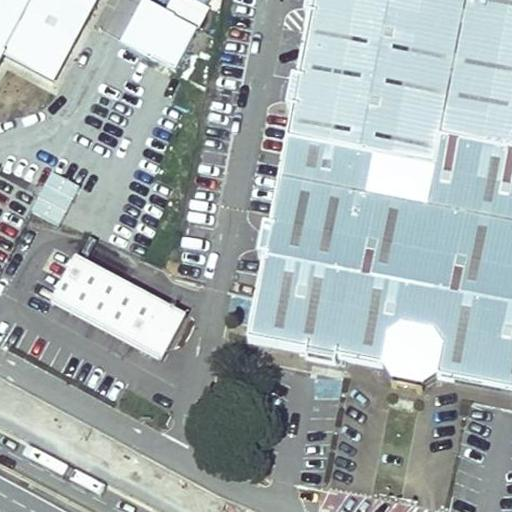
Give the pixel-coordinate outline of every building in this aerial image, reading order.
[(0,0),(0,63),(3,57),(53,84),(98,0),(0,0)] [(268,256),(251,342),(309,353),(308,359),(339,365),(340,359),(385,368),(440,378),(511,392),(511,0),(309,0),(307,14),(314,16),(302,78),(295,77),(289,108),(296,109),(273,226),(267,225),(261,255),(268,256)] [(122,43),(175,71),(196,31),(144,3),(122,43)] [(50,175),(33,214),(62,227),(80,188),(50,175)] [(187,319),(76,258),(49,306),(161,367),(187,319)] [(440,378),(385,368),(395,382),(426,388),(440,378)]
